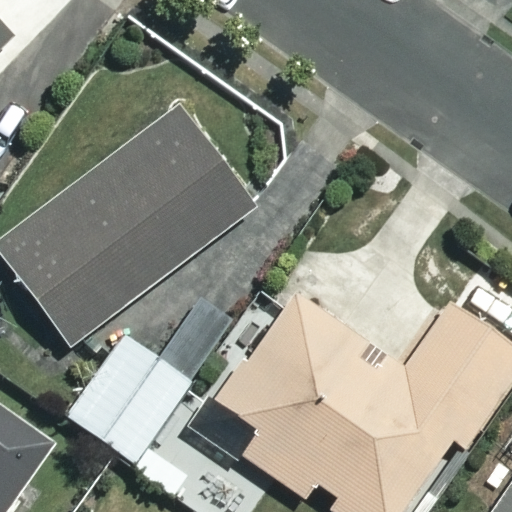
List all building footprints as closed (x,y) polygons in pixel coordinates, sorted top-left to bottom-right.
[(0,60),(12,49),(0,35),(0,60)] [(252,218),(178,119),(0,253),(0,267),(68,357),(252,218)] [(405,382),(301,304),(218,415),(262,448),(252,461),(319,511),(413,511),(456,455),(463,460),(511,395),(511,360),(454,317),(405,382)] [(233,335),(202,313),(162,368),(194,390),(233,335)] [(197,406),(127,349),(68,422),(138,479),(197,406)] [(0,511),(19,511),(57,459),(0,419),(0,511)]
